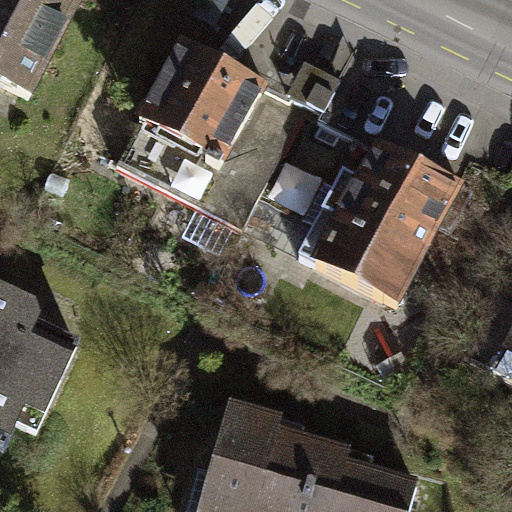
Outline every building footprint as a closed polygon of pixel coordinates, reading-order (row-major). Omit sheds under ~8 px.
[(79,0),(0,0),(0,98),(26,112),(83,2),(79,0)] [(172,37),(128,119),(217,167),(261,85),(172,37)] [(373,135),(304,263),(389,308),(457,180),(373,135)] [(275,195),(306,213),(326,179),(295,160),(275,195)] [(0,436),(12,442),(20,423),(39,432),(74,357),(33,338),(43,317),(38,303),(0,286),(0,436)] [(511,338),(492,376),(511,386),(511,338)] [(218,420),(189,511),(393,511),(404,478),(218,420)]
